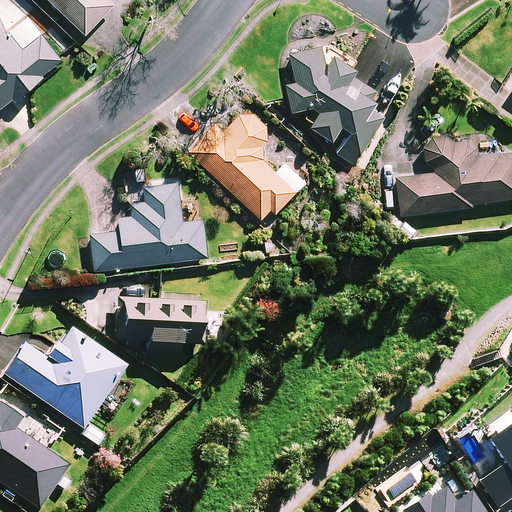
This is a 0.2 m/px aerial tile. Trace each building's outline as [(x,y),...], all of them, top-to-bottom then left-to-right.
[(48,0),(84,34),(113,4),(109,0),(48,0)] [(10,33),(0,14),(0,106),(14,99),(12,96),(44,79),(41,72),(59,63),(43,34),(21,46),(13,31),(10,33)] [(347,81),(351,75),(356,67),(332,52),(323,65),(318,43),(288,52),(294,77),(293,79),(283,81),(288,111),(288,112),(312,107),(318,111),(309,126),(331,140),(340,125),(350,131),(336,153),(352,163),(381,116),(369,108),(374,101),(370,99),(375,90),(357,79),(353,85),(347,81)] [(268,209),(272,214),(303,181),(283,162),(274,172),(260,159),(262,141),(266,139),(267,130),(258,115),(241,114),(220,127),(213,123),(188,150),(260,218),(268,209)] [(511,148),(497,150),(496,142),(482,134),(452,138),(446,134),(432,136),(423,142),(422,159),(434,170),(427,171),(394,176),(399,215),(511,198),(511,148)] [(182,220),(177,181),(143,185),(144,199),(129,201),(133,228),(90,234),(94,270),(206,256),(201,217),(182,220)] [(197,344),(199,301),(118,297),(116,340),(197,344)] [(225,313),(205,312),(204,342),(224,343),(225,313)] [(68,328),(57,344),(54,342),(43,357),(24,343),(2,374),(82,429),(124,367),(68,328)] [(62,489),(70,478),(62,473),(67,465),(14,428),(21,418),(0,403),(0,482),(37,509),(54,483),(62,489)] [(104,437),(87,425),(80,435),(96,447),(104,437)] [(397,508),(399,511),(483,511),(468,491),(455,501),(444,485),(427,498),(421,490),(397,508)]
